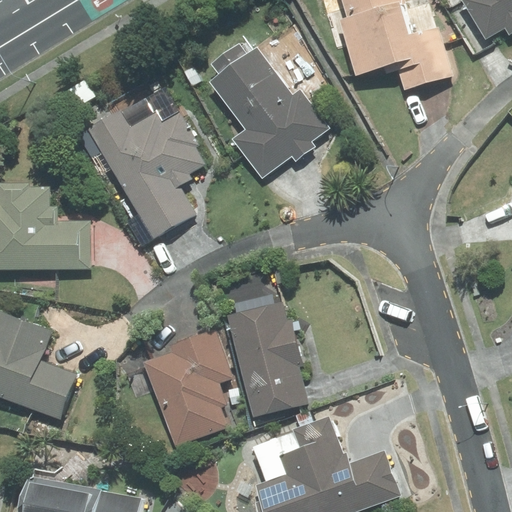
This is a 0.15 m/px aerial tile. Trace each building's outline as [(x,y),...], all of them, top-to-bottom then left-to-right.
[(413,0),(352,0),(357,16),(350,18),(365,73),(394,65),(395,71),(406,68),(408,74),(411,88),(436,81),(460,74),(447,26),(422,32),(413,0)] [(511,0),(472,0),(494,37),(511,26),(511,0)] [(300,92),(267,44),(256,52),(249,41),(220,61),(228,72),(219,78),(253,127),(240,136),(269,177),(286,165),(299,156),(302,160),(324,146),(319,139),(336,127),(307,87),(300,92)] [(200,67),(191,70),(197,85),(206,81),(200,67)] [(92,78),(70,91),(75,99),(80,108),(102,95),(92,78)] [(70,91),(62,96),(66,104),(75,99),(70,91)] [(131,108),(99,125),(161,236),(182,225),(204,213),(188,184),(192,182),(200,178),(197,172),(214,163),(204,145),(207,143),(189,110),(172,119),(167,110),(140,125),(131,108)] [(37,181),(6,182),(6,199),(0,199),(0,269),(97,268),(97,246),(97,219),(65,220),(65,204),(57,205),(57,186),(37,186),(37,181)] [(287,268),(281,269),(283,283),(289,282),(287,268)] [(292,299),(237,312),(262,415),(316,402),(314,392),(307,365),(312,363),(301,316),(296,317),(292,299)] [(0,325),(3,327),(9,310),(0,307),(0,325)] [(0,391),(68,417),(85,372),(50,359),(62,327),(10,308),(9,310),(3,327),(0,325),(0,391)] [(181,350),(154,359),(181,442),(234,425),(228,406),(235,404),(228,381),(240,377),(223,327),(200,334),(178,342),(181,350)] [(242,387),(233,389),(237,404),(246,402),(242,387)] [(315,409),(302,414),(306,426),(319,421),(315,409)] [(344,427),(340,414),(319,421),(306,426),(303,427),(304,429),(309,445),(288,453),(295,472),(275,479),(265,483),(270,499),(266,500),(269,511),(358,511),(407,495),(391,448),(360,459),(356,448),(352,449),(344,427)] [(309,445),(304,429),(291,433),(263,443),(275,479),(295,472),(288,453),(309,445)] [(112,487),(45,472),(36,511),(106,511),(112,489),(112,487)] [(146,511),(150,497),(112,489),(106,511),(146,511)]
